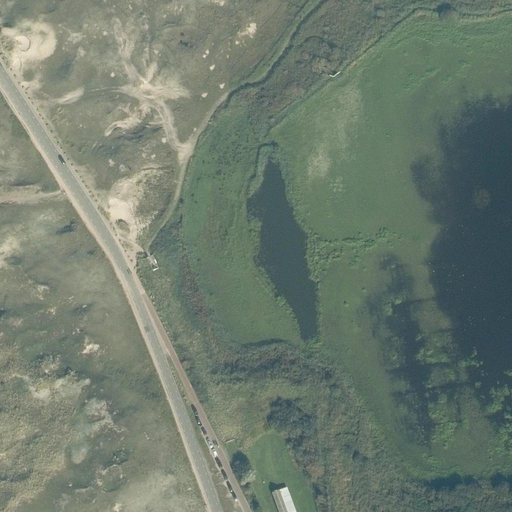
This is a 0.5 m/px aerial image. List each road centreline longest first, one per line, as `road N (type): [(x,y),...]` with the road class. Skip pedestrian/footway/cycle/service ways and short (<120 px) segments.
road 1 (unclassified): [(248,511),(131,283)]
road 2 (unclassified): [(131,283),(0,72)]
road 3 (unclassified): [(214,511),(131,283)]
